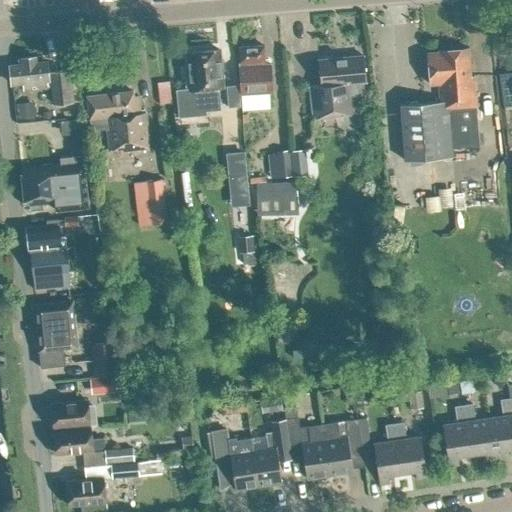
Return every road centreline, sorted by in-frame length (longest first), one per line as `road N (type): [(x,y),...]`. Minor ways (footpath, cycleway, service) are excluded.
road 1 (residential): [(45,511),(0,53)]
road 2 (tertiary): [(0,26),(323,0)]
